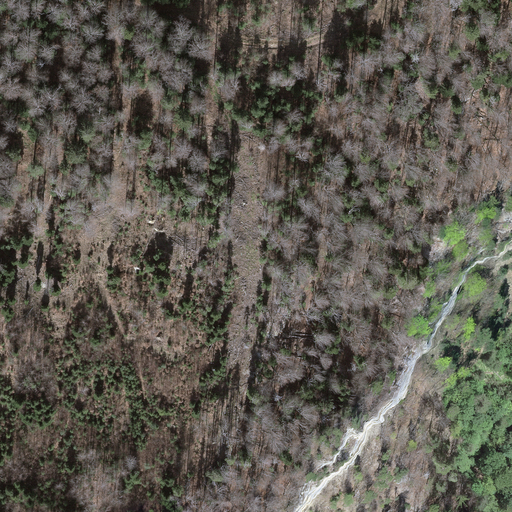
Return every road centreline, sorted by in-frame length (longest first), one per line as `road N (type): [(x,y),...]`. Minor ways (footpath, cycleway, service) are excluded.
road 1 (track): [(126,0),(270,42),(370,27),(401,52)]
road 2 (track): [(87,0),(111,42),(124,99),(114,174)]
